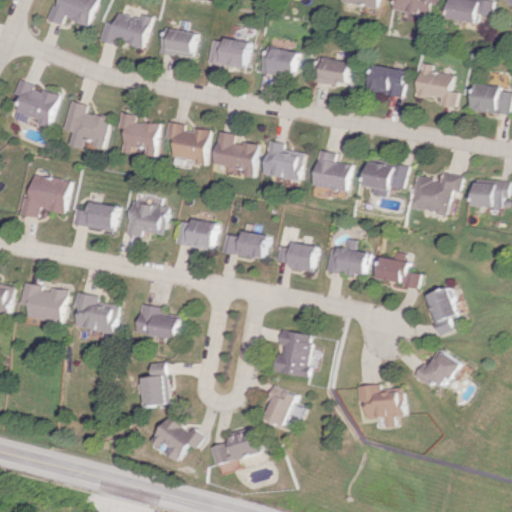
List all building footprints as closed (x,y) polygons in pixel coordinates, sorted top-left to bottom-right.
[(61,0),(60,6),(54,5),(50,19),(65,24),(67,17),(92,24),(99,0),(61,0)] [(398,0),(397,9),(432,15),(434,0),(398,0)] [(494,15),(495,0),(453,0),(451,18),(479,21),(480,13),(494,15)] [(103,40),(120,44),(121,40),(146,47),(154,16),(144,13),(143,17),(120,12),(118,23),(108,21),(103,40)] [(164,53),(197,56),(199,32),(166,28),(164,53)] [(214,39),(212,63),(251,67),(254,40),(228,38),(227,41),(214,39)] [(266,72),(299,75),(302,51),(269,48),(266,72)] [(354,61),(325,58),(322,81),(351,84),(354,61)] [(456,107),(459,92),(451,91),(454,75),(431,70),(433,64),(422,62),(417,94),(442,98),(441,104),(456,107)] [(370,89),(403,96),(408,70),(376,64),(370,89)] [(52,124),(63,95),(38,86),(39,84),(24,79),(19,93),(27,95),(20,112),(52,124)] [(511,114),(511,113),(511,91),(502,90),(502,85),(476,83),(473,110),(511,114)] [(67,129),(75,130),(72,145),(86,148),(88,138),(96,140),(94,146),(107,148),(113,117),(89,112),(91,103),(73,100),(67,129)] [(164,124),(139,120),(140,114),(124,112),(122,127),(129,128),(125,151),(136,152),(136,151),(159,154),(164,124)] [(177,157),(210,162),(216,129),(198,126),(198,127),(172,122),(170,137),(180,138),(177,157)] [(265,144),(241,141),(241,133),(224,130),(220,164),(251,168),(250,175),(261,177),(265,144)] [(271,173),(309,180),(313,152),(291,148),(293,142),(276,140),(271,173)] [(360,163),(343,161),(344,152),(327,150),(322,185),(356,190),(360,163)] [(416,166),(377,160),(373,184),(383,186),(382,194),(397,196),(399,186),(412,188),(416,166)] [(424,176),(419,208),(456,214),(461,190),(468,191),(471,175),(449,171),(448,180),(424,176)] [(67,212),(72,179),(35,175),(32,197),(26,196),(24,214),(41,216),(42,209),(67,212)] [(511,181),(483,181),(482,206),(511,206),(511,200),(511,181)] [(144,236),(145,230),(167,234),(172,206),(134,200),(129,233),(144,236)] [(116,231),(120,206),(92,201),(90,210),(77,208),(75,224),(116,231)] [(183,220),(179,242),(217,249),(222,222),(195,218),(195,222),(183,220)] [(231,233),(228,250),(271,259),(275,235),(245,229),(244,236),(231,233)] [(334,269),(372,275),(376,252),(362,250),(363,240),(353,238),(351,248),(338,247),(334,269)] [(282,259),(296,262),(295,266),(319,271),(324,246),(299,241),(298,248),(285,245),(282,259)] [(425,286),(427,273),(415,271),(416,261),(387,257),(384,280),(425,286)] [(24,285),(2,282),(3,276),(0,275),(0,319),(9,321),(10,312),(20,313),(24,285)] [(76,289),(59,286),(59,287),(33,283),(30,303),(39,305),(38,317),(71,322),(76,289)] [(432,295),(447,334),(462,328),(458,317),(466,313),(455,286),(432,295)] [(106,295),(85,291),(82,307),(88,308),(85,325),(122,332),(127,306),(105,302),(106,295)] [(189,318),(167,314),(169,307),(149,303),(144,331),(185,339),(189,318)] [(315,375),(321,334),(289,329),(287,344),(287,345),(284,371),(315,375)] [(471,362),(450,350),(442,366),(433,361),(425,376),(440,385),(442,380),(452,386),(457,377),(461,379),(471,362)] [(158,364),(159,376),(151,377),(152,405),(177,404),(175,363),(158,364)] [(412,388),(390,389),(390,383),(367,385),(368,401),(376,400),(376,418),(394,417),(395,426),(404,426),(404,416),(414,415),(412,388)] [(305,393),(281,385),(276,399),(280,400),(274,419),(294,425),(305,393)] [(159,441),(186,460),(198,443),(206,448),(214,436),(201,427),(199,430),(177,415),(159,441)] [(220,446),(225,464),(270,452),(262,426),(235,433),(237,442),(220,446)]
